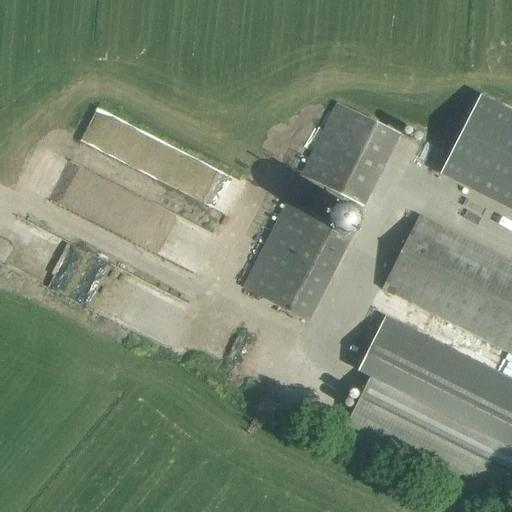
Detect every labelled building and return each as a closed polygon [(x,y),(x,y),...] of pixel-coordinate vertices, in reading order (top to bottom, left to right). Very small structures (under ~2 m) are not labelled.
[(511,112),(481,97),(441,174),(511,210),(511,112)] [(337,104),(301,175),(362,207),(401,129),(389,123),(386,129),(337,104)] [(49,146),(27,187),(42,195),(64,154),(49,146)] [(288,202),(244,286),(309,319),(352,234),(288,202)] [(511,264),(419,217),(382,289),(511,355),(511,264)] [(511,384),(385,319),(359,372),(370,377),(511,449),(511,384)] [(361,396),(342,434),(501,511),(506,511),(511,501),(511,449),(370,377),(361,396)]
